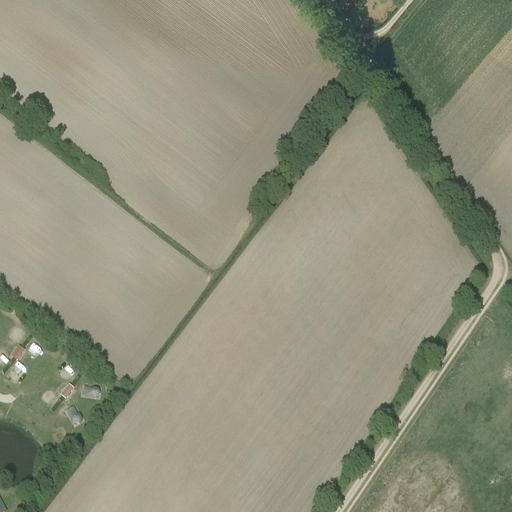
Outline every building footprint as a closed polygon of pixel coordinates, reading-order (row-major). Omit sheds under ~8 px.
[(0,344),(0,351),(8,355),(11,350),(0,344)] [(18,361),(25,350),(19,346),(12,358),(18,361)] [(14,367),(8,376),(20,385),(27,376),(14,367)] [(61,395),(66,400),(75,390),(69,385),(61,395)] [(102,399),(103,387),(84,385),(83,398),(102,399)] [(49,389),(43,397),(51,403),(57,395),(49,389)] [(76,428),(86,422),(77,405),(66,411),(76,428)]
